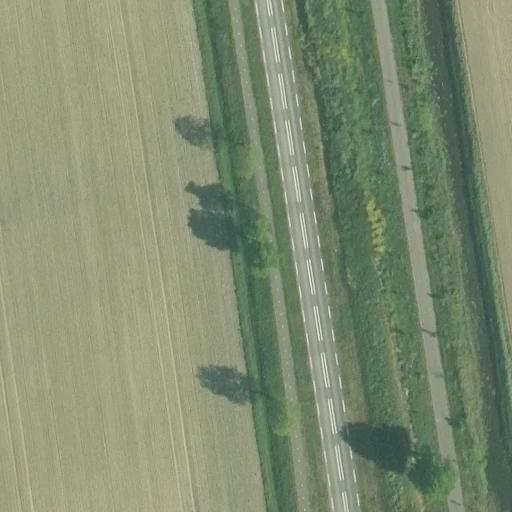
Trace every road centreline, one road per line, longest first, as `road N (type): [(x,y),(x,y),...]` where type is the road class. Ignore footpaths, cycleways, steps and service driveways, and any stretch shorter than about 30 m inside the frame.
road 1 (unclassified): [(457,511),(378,0)]
road 2 (tertiary): [(265,0),(339,511)]
